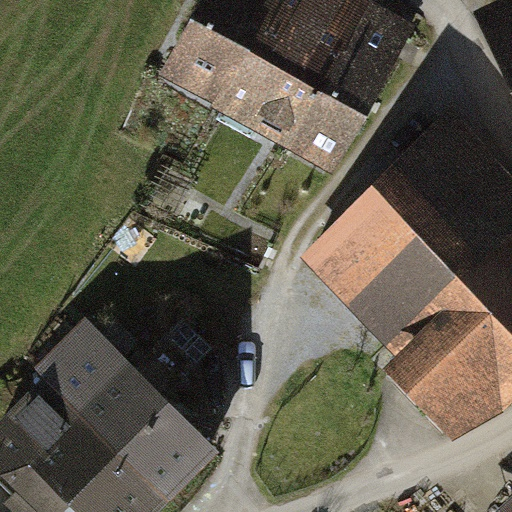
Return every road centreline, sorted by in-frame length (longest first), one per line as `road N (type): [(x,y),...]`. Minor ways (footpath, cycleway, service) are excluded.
road 1 (track): [(225,511),(298,233),(439,54),(452,0)]
road 2 (unclassified): [(335,511),(511,423)]
road 3 (unclassified): [(511,109),(457,0)]
